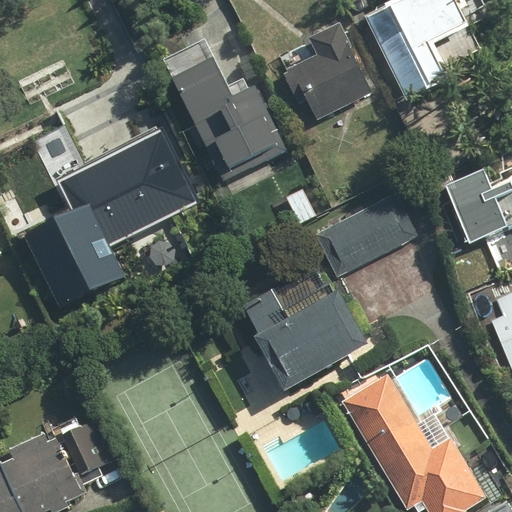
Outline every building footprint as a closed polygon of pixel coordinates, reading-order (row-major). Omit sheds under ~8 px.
[(404,0),(405,1),(373,17),(412,100),(466,75),(450,43),(486,26),(473,0),(404,0)] [(321,122),(382,93),(349,22),(316,38),(325,56),(290,72),(305,105),(312,102),(321,122)] [(297,152),(269,86),(245,96),(229,58),(185,76),(229,180),(297,152)] [(51,177),(64,201),(11,228),(53,309),(121,273),(105,244),(193,199),(154,124),(51,177)] [(499,167),(455,184),(479,244),(511,231),(511,185),(507,188),(499,167)] [(407,194),(324,234),(346,280),(429,240),(407,194)] [(284,285),(255,299),(299,390),(385,346),(357,290),(300,319),(284,285)] [(511,294),(503,299),(510,317),(498,321),(511,355),(511,294)] [(396,374),(349,401),(413,509),(429,499),(437,511),(478,511),(477,510),(498,497),(462,436),(441,448),(396,374)] [(69,437),(69,438),(16,461),(18,467),(0,475),(0,511),(58,511),(101,494),(92,474),(132,455),(113,416),(69,437)] [(511,511),(511,500),(492,511),(511,511)]
